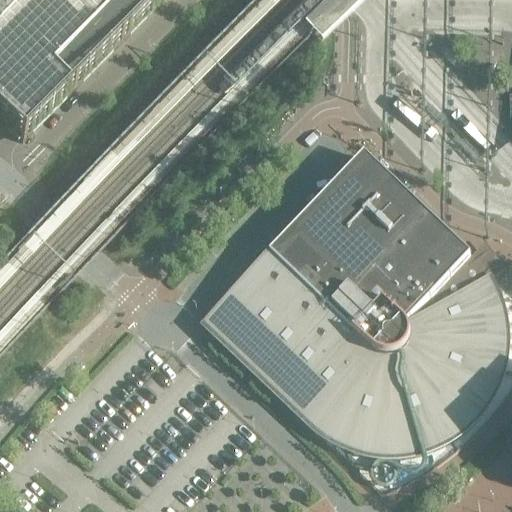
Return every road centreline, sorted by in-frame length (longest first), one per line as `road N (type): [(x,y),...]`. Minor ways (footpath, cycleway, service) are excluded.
road 1 (residential): [(128,295),(246,407),(337,511)]
road 2 (residential): [(128,295),(0,175)]
road 3 (unknown): [(47,454),(159,327)]
